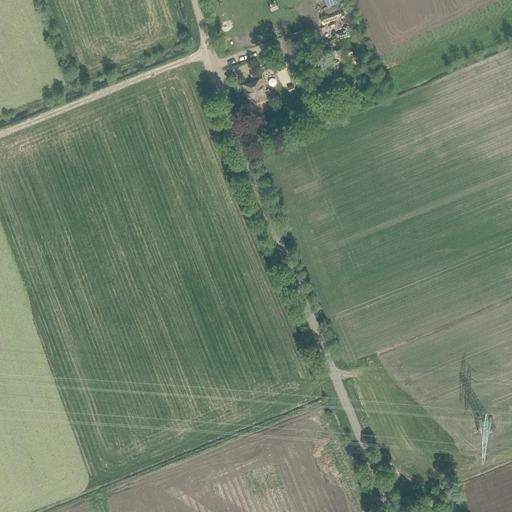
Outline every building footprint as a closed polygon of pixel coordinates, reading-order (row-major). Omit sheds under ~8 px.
[(343,61),(339,63),(333,49),(329,51),(328,47),(321,50),(331,74),(345,68),(343,61)] [(261,60),(265,70),(285,64),(281,52),(263,58),(264,59),(261,60)] [(284,76),(290,92),(294,91),(288,75),(284,76)] [(246,95),(254,114),(268,109),(265,101),(271,99),(268,90),(265,91),(261,78),(241,86),(244,95),(246,95)] [(443,503),(446,511),(459,511),(456,499),(443,503)]
